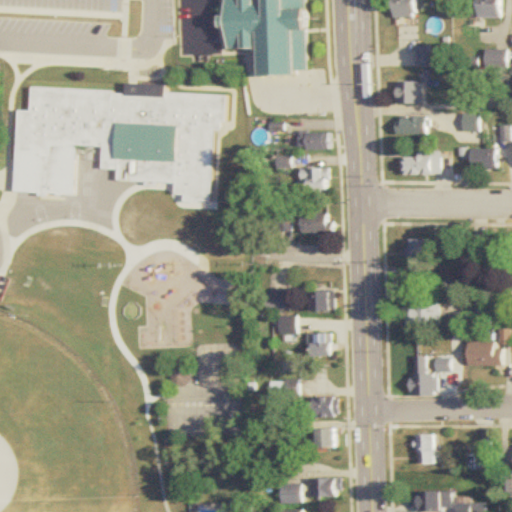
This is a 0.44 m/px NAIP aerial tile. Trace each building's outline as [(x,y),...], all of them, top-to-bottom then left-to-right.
[(21,8),(20,0),(1,0),(1,8),(21,8)] [(309,70),(308,0),(226,0),(227,49),(262,49),(262,75),(299,75),(299,71),(309,70)] [(398,0),(398,17),(421,17),(421,0),(398,0)] [(506,0),(483,0),(483,17),(506,17),(506,0)] [(433,46),(420,46),(420,66),(433,66),(433,46)] [(229,96),(144,92),(144,83),(128,82),(127,92),(34,88),(33,112),(20,111),(17,193),(77,196),(79,146),(105,147),(104,169),(120,170),(120,181),(177,184),(177,196),(186,196),(185,202),(214,204),(217,130),(227,131),(229,96)] [(399,82),(399,105),(425,105),(425,82),(399,82)] [(469,111),(486,111),(486,93),(469,93),(469,111)] [(484,115),(466,115),(466,132),(484,132),(484,115)] [(431,117),(400,117),(400,135),(431,135),(431,117)] [(302,150),(331,150),(331,133),(302,133),(302,150)] [(501,169),(501,149),(475,149),(475,169),(501,169)] [(444,152),(423,152),(423,157),(404,157),(404,175),(444,175),(444,152)] [(310,191),(331,191),(331,169),(303,169),(303,185),(310,185),(310,191)] [(330,215),(304,215),(304,234),(330,234),(330,215)] [(432,258),(432,241),(413,241),(413,258),(432,258)] [(290,312),(290,293),(268,293),(268,312),(290,312)] [(337,313),(337,293),(314,293),(314,313),(337,313)] [(476,299),(476,327),(492,327),(492,299),(476,299)] [(407,304),(407,327),(443,327),(443,304),(407,304)] [(299,334),(298,318),(283,318),(283,334),(299,334)] [(335,357),(335,334),(311,334),(311,357),(335,357)] [(470,342),(470,367),(503,367),(503,342),(470,342)] [(188,387),(190,369),(173,368),(172,385),(188,387)] [(439,396),(439,374),(413,374),(413,396),(439,396)] [(341,398),(314,398),(314,418),(341,418),(341,398)] [(319,429),(319,449),(338,449),(338,429),(319,429)] [(421,465),(437,465),(437,436),(421,436),(421,465)] [(315,498),(345,498),(345,479),(315,479),(315,498)] [(304,504),(304,484),(283,484),(283,504),(304,504)] [(421,494),(421,511),(454,511),(454,494),(421,494)]
